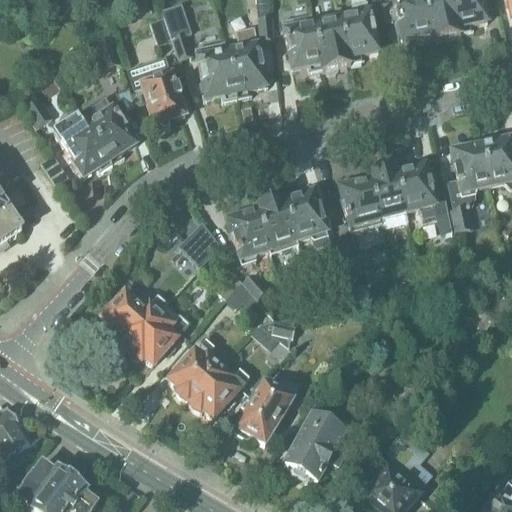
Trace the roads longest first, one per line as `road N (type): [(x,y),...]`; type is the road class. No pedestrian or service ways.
road 1 (residential): [(0,375),(153,196),(212,167),(370,119),(511,89)]
road 2 (secondary): [(0,377),(214,511)]
